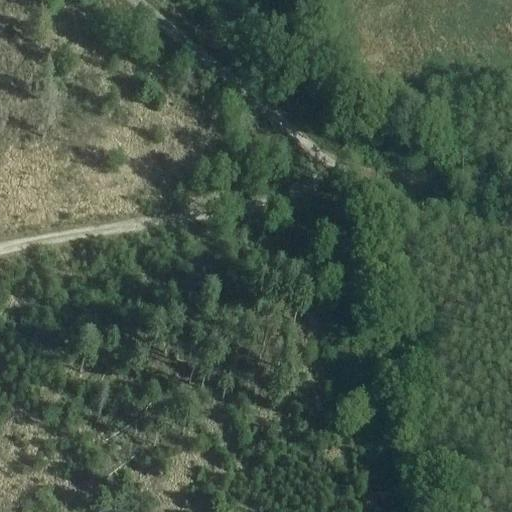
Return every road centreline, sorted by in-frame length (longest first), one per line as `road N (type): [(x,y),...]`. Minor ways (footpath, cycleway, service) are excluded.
road 1 (track): [(345,169),(244,209),(0,251)]
road 2 (unclassified): [(511,186),(345,169),(317,156),(228,81)]
road 3 (track): [(228,81),(131,0)]
